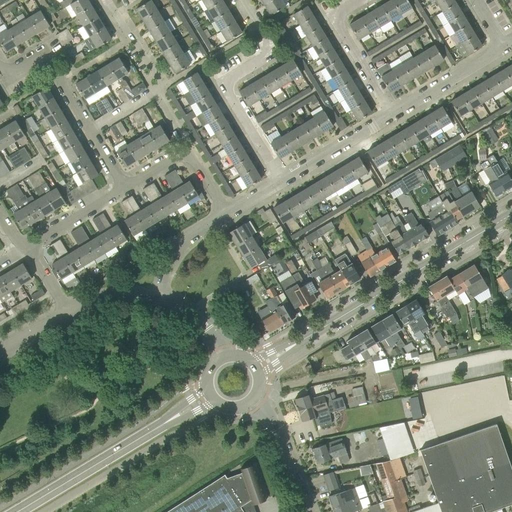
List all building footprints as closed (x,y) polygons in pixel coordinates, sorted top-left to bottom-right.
[(40,0),(39,1),(47,15),(52,12),(44,0),(40,0)] [(71,0),(61,6),(63,9),(65,7),(72,18),(76,15),(92,6),(88,0),(71,0)] [(143,20),(158,11),(151,0),(150,0),(136,9),(143,20)] [(184,0),(182,0),(180,2),(184,9),(188,7),(184,0)] [(222,0),(210,0),(204,4),(210,13),(225,4),(222,0)] [(271,15),(286,6),(281,0),(270,0),(264,4),(271,15)] [(392,0),(390,0),(382,5),(391,20),(401,14),(392,0)] [(415,12),(412,7),(407,0),(392,0),(401,14),(404,18),(415,12)] [(413,0),(419,11),(423,9),(417,0),(413,0)] [(454,0),(437,0),(436,1),(442,12),(456,3),(454,0)] [(16,1),(8,6),(11,11),(18,6),(16,1)] [(174,1),(171,3),(175,10),(179,8),(174,1)] [(456,3),(442,12),(448,23),(463,14),(456,3)] [(225,4),(210,13),(216,23),(231,14),(225,4)] [(371,12),(380,27),(391,20),(382,5),(371,12)] [(3,15),(11,11),(8,6),(0,11),(3,15)] [(83,26),(98,17),(92,6),(76,15),(83,26)] [(307,6),(293,14),(300,25),(314,16),(307,6)] [(425,22),(429,20),(423,9),(419,11),(425,22)] [(39,32),(50,26),(40,10),(29,17),(39,32)] [(190,10),(186,12),(191,20),(195,17),(190,10)] [(149,30),(164,21),(158,11),(143,20),(149,30)] [(181,11),(177,13),(181,21),(185,18),(181,11)] [(57,19),(52,12),(47,15),(52,22),(57,19)] [(369,33),(380,27),(371,12),(360,18),(369,33)] [(231,14),(216,23),(221,32),(236,23),(231,14)] [(448,23),(455,33),(469,25),(463,14),(448,23)] [(306,35),(320,27),(314,16),(300,25),(306,35)] [(28,39),(39,32),(29,17),(19,24),(28,39)] [(105,27),(98,17),(83,26),(90,37),(105,27)] [(360,18),(349,25),(358,40),(369,33),(360,18)] [(11,22),(14,27),(8,30),(17,45),(28,39),(19,24),(16,19),(11,22)] [(436,30),(429,20),(425,22),(432,32),(436,30)] [(156,41),(170,32),(164,21),(149,30),(156,41)] [(197,21),(193,23),(197,30),(201,28),(197,21)] [(420,21),(409,27),(412,31),(422,24),(420,21)] [(187,22),(184,24),(188,31),(192,29),(187,22)] [(280,22),(276,24),(283,35),(287,33),(280,22)] [(221,32),(227,42),(242,33),(236,23),(221,32)] [(469,25),(455,33),(443,40),(446,44),(451,40),(456,47),(462,44),(461,44),(475,35),(469,25)] [(90,37),(97,48),(112,39),(105,27),(90,37)] [(320,27),(306,35),(313,46),(326,38),(320,27)] [(401,37),(412,31),(409,27),(398,34),(401,37)] [(425,28),(414,34),(416,38),(427,32),(425,28)] [(67,29),(56,35),(59,41),(70,34),(67,29)] [(8,30),(0,34),(0,42),(6,52),(17,45),(8,30)] [(203,30),(199,33),(204,41),(207,38),(203,31),(203,30)] [(438,43),(442,41),(436,30),(432,32),(438,43)] [(162,52),(177,43),(170,32),(156,41),(162,52)] [(287,33),(283,35),(289,46),(293,43),(287,33)] [(59,41),(62,46),(73,39),(70,34),(59,41)] [(388,40),(390,44),(401,37),(398,34),(388,40)] [(405,45),(416,38),(414,34),(403,41),(405,45)] [(462,44),(468,54),(482,46),(475,35),(461,44),(462,44)] [(313,46),(319,57),(333,48),(326,38),(313,46)] [(379,50),(390,44),(388,40),(377,46),(379,50)] [(405,45),(403,41),(392,47),(395,51),(405,45)] [(448,52),(442,41),(438,43),(445,54),(448,52)] [(209,42),(206,44),(210,52),(214,49),(209,42)] [(293,43),(289,46),(296,56),(299,54),(301,53),(299,50),(300,50),(296,42),(293,44),(293,43)] [(169,62),(183,53),(177,43),(162,52),(169,62)] [(444,60),(435,45),(424,51),(433,66),(444,60)] [(366,53),(369,56),(379,50),(377,46),(366,53)] [(382,54),(384,58),(384,57),(386,60),(393,56),(391,53),(395,51),(392,47),(382,54)] [(319,57),(326,67),(339,59),(333,48),(319,57)] [(433,66),(424,51),(413,58),(422,73),(433,66)] [(73,65),(85,58),(82,52),(70,59),(73,65)] [(451,64),(455,62),(448,52),(445,54),(451,64)] [(175,73),(190,64),(183,53),(169,62),(175,73)] [(296,56),(302,67),(306,65),(299,54),(296,56)] [(373,64),(384,58),(382,54),(371,60),(373,64)] [(123,80),(121,77),(128,73),(119,58),(108,64),(117,79),(122,87),(129,100),(135,96),(131,90),(125,81),(123,80)] [(411,79),(402,64),(399,58),(388,64),(401,86),(411,79)] [(422,73),(413,58),(402,64),(411,79),(422,73)] [(302,74),(293,59),(282,66),(291,80),(302,74)] [(326,67),(332,78),(346,70),(339,59),(326,67)] [(376,69),(390,92),(401,86),(388,64),(388,63),(376,69)] [(106,86),(117,79),(108,64),(97,71),(106,86)] [(306,65),(302,67),(309,78),(313,75),(306,65)] [(280,87),(291,80),(282,66),(271,72),(280,87)] [(511,81),(504,69),(501,71),(494,75),(503,90),(511,84),(511,81)] [(332,78),(338,89),(352,80),(346,70),(332,78)] [(106,86),(97,71),(87,77),(96,92),(99,98),(110,92),(106,86)] [(183,80),(184,81),(190,91),(204,82),(197,72),(183,80)] [(271,72),(260,79),(269,93),(280,87),(271,72)] [(313,75),(309,78),(315,88),(319,86),(313,75)] [(503,90),(494,75),(483,82),(492,97),(503,90)] [(96,92),(87,77),(76,84),(85,99),(96,92)] [(250,85),(259,100),(263,107),(273,100),(269,93),(260,79),(250,85)] [(338,89),(345,99),(359,91),(352,80),(338,89)] [(204,82),(190,91),(196,101),(210,93),(204,82)] [(483,82),(479,84),(473,88),(481,103),(492,97),(483,82)] [(250,85),(239,91),(248,106),(259,100),(250,85)] [(315,88),(321,99),(325,97),(319,86),(315,88)] [(47,87),(32,96),(39,107),(54,98),(47,87)] [(117,90),(124,103),(129,100),(122,87),(117,90)] [(299,94),(301,97),(311,91),(309,87),(299,94)] [(471,109),(481,103),(473,88),(462,95),(471,109)] [(170,89),(166,91),(172,101),(176,99),(170,89)] [(345,99),(351,110),(365,102),(359,91),(345,99)] [(210,93),(196,101),(203,112),(216,104),(210,93)] [(299,94),(288,100),(290,104),(301,97),(299,94)] [(313,105),(318,102),(313,94),(303,101),(306,105),(311,101),(313,105)] [(471,109),(462,95),(451,101),(460,116),(471,109)] [(101,100),(108,113),(113,110),(106,97),(101,100)] [(321,99),(328,110),(332,107),(325,97),(321,99)] [(45,118),(60,109),(54,98),(39,107),(45,118)] [(176,99),(172,101),(179,112),(183,110),(176,99)] [(103,116),(108,113),(101,100),(95,104),(103,116)] [(290,104),(288,100),(277,107),(280,110),(290,104)] [(292,107),(295,111),(306,105),(303,101),(292,107)] [(351,110),(358,121),(372,112),(365,102),(351,110)] [(216,104),(203,112),(209,123),(223,115),(216,104)] [(511,107),(511,105),(511,104),(500,110),(502,114),(511,107)] [(13,107),(16,113),(17,115),(22,112),(17,105),(13,107)] [(451,121),(442,106),(432,113),(440,128),(451,121)] [(277,107),(267,113),(269,116),(280,110),(277,107)] [(282,114),(284,118),(285,117),(288,123),(293,119),(290,114),(295,111),(292,107),(282,114)] [(332,107),(328,110),(334,120),(338,118),(332,107)] [(149,120),(142,108),(137,112),(144,124),(149,120)] [(67,120),(60,109),(45,118),(51,129),(67,120)] [(179,112),(186,123),(189,121),(196,117),(193,111),(186,115),(183,110),(179,112)] [(489,116),(492,120),(502,114),(500,110),(489,116)] [(266,111),(255,117),(258,123),(269,116),(267,113),(266,111)] [(322,133),(333,126),(324,111),(313,118),(322,133)] [(137,112),(132,115),(139,127),(144,124),(137,112)] [(430,134),(440,128),(432,113),(421,119),(430,134)] [(274,124),(284,118),(282,114),(271,120),(274,124)] [(209,123),(215,134),(229,125),(223,115),(209,123)] [(341,131),(347,127),(341,116),(338,118),(334,120),(341,131)] [(479,123),(481,126),(492,120),(489,116),(479,123)] [(322,133),(313,118),(303,124),(312,139),(322,133)] [(26,129),(30,127),(26,119),(21,122),(26,129)] [(419,140),(430,134),(421,119),(410,126),(419,140)] [(16,120),(5,127),(14,142),(25,135),(16,120)] [(58,140),(73,131),(67,120),(51,129),(58,140)] [(260,127),(263,130),(264,133),(275,127),(274,124),(271,120),(260,127)] [(128,134),(120,121),(115,125),(123,137),(128,134)] [(186,123),(192,133),(196,131),(189,121),(186,123)] [(166,135),(171,132),(165,122),(149,132),(158,147),(169,140),(166,135)] [(473,131),(481,126),(479,123),(470,128),(473,131)] [(312,139),(303,124),(292,131),(301,145),(312,139)] [(110,128),(117,139),(117,140),(123,137),(115,125),(110,128)] [(229,125),(215,134),(222,144),(236,136),(229,125)] [(408,147),(419,140),(410,126),(399,132),(408,147)] [(0,143),(3,149),(14,142),(5,127),(0,129),(0,143)] [(30,127),(26,129),(32,141),(37,138),(35,134),(30,127)] [(491,128),(483,133),(490,144),(498,139),(491,128)] [(271,144),(279,158),(290,152),(281,137),(277,130),(266,137),(271,144)] [(64,151),(79,142),(73,131),(58,140),(64,151)] [(192,133),(198,144),(202,142),(196,131),(192,133)] [(301,145),(292,131),(281,137),(290,152),(301,145)] [(148,153),(158,147),(149,132),(138,138),(148,153)] [(398,153),(408,147),(399,132),(389,139),(398,153)] [(459,135),(448,141),(451,145),(461,138),(465,137),(463,133),(459,135)] [(236,136),(222,144),(228,155),(242,147),(236,136)] [(37,138),(32,141),(39,151),(43,148),(37,138)] [(137,160),(148,153),(138,138),(128,145),(137,160)] [(378,145),(387,160),(398,153),(389,139),(378,145)] [(448,141),(438,147),(440,151),(451,145),(448,141)] [(70,162),(86,152),(79,142),(64,151),(70,162)] [(198,144),(203,152),(205,155),(208,152),(202,142),(198,144)] [(10,172),(0,156),(0,150),(3,149),(0,143),(0,168),(4,175),(10,172)] [(116,152),(120,157),(125,167),(137,160),(128,145),(116,152)] [(378,145),(367,152),(376,166),(387,160),(378,145)] [(435,160),(438,165),(442,172),(449,169),(467,157),(460,145),(435,160)] [(26,162),(31,159),(24,147),(19,150),(26,162)] [(228,155),(235,166),(248,158),(242,147),(228,155)] [(438,147),(427,154),(429,158),(440,151),(438,147)] [(43,148),(39,151),(43,159),(48,156),(43,148)] [(19,150),(8,157),(15,169),(26,162),(19,150)] [(486,160),(486,159),(485,150),(481,150),(478,150),(479,161),(486,160)] [(77,173),(92,163),(86,152),(70,162),(77,173)] [(205,155),(208,161),(211,165),(215,163),(222,159),(218,153),(211,157),(208,152),(205,155)] [(419,164),(429,158),(427,154),(426,154),(425,153),(415,158),(416,160),(419,164)] [(505,191),(511,186),(511,180),(507,172),(504,173),(493,155),(486,159),(487,160),(505,191)] [(368,172),(359,157),(348,163),(357,178),(368,172)] [(235,166),(241,176),(255,168),(248,158),(235,166)] [(438,165),(435,160),(434,159),(429,162),(433,168),(437,166),(438,165)] [(406,167),(408,171),(419,164),(416,160),(406,167)] [(505,191),(487,160),(479,165),(490,181),(488,183),(496,196),(505,191)] [(52,162),(47,165),(52,172),(56,170),(52,162)] [(86,182),(91,179),(99,175),(92,163),(77,173),(83,183),(86,182)] [(211,165),(215,172),(218,176),(221,174),(215,163),(211,165)] [(338,169),(347,185),(357,178),(348,163),(338,169)] [(406,167),(395,173),(397,177),(408,171),(406,167)] [(247,187),(261,179),(255,168),(241,176),(236,180),(242,190),(247,187)] [(327,176),(336,191),(347,185),(338,169),(327,176)] [(419,169),(401,179),(408,192),(427,181),(422,171),(420,171),(419,169)] [(56,170),(52,172),(57,180),(59,183),(64,181),(62,177),(61,177),(56,170)] [(202,194),(200,189),(196,192),(190,181),(184,184),(175,170),(170,173),(187,203),(202,194)] [(54,210),(66,203),(57,188),(51,191),(46,183),(39,171),(33,174),(40,186),(46,194),(45,195),(54,210)] [(170,173),(164,176),(173,191),(168,194),(176,209),(187,203),(170,173)] [(387,183),(397,177),(395,173),(385,180),(387,183)] [(33,174),(28,177),(35,189),(40,186),(33,174)] [(218,176),(223,185),(224,187),(228,185),(221,174),(218,176)] [(316,182),(325,197),(336,191),(327,176),(316,182)] [(92,192),(97,189),(91,179),(86,182),(92,192)] [(404,194),(408,192),(401,179),(388,188),(391,193),(400,187),(404,194)] [(69,191),(65,184),(64,181),(59,183),(61,187),(65,194),(69,191)] [(83,183),(81,185),(87,195),(92,192),(86,182),(83,183)] [(306,189),(315,204),(325,197),(316,182),(306,189)] [(163,198),(154,183),(148,186),(166,216),(176,209),(168,194),(163,198)] [(24,196),(17,184),(11,187),(33,223),(44,216),(35,201),(32,196),(27,199),(25,195),(24,196)] [(81,185),(76,188),(82,198),(87,195),(81,185)] [(228,185),(224,187),(230,197),(234,195),(228,185)] [(365,191),(368,195),(378,189),(376,185),(365,191)] [(148,186),(143,189),(152,204),(146,208),(154,223),(166,216),(148,186)] [(457,188),(456,186),(447,191),(439,196),(443,204),(447,212),(450,210),(457,220),(463,216),(480,206),(471,191),(463,196),(457,188)] [(19,211),(13,214),(22,229),(33,223),(11,187),(6,190),(19,211)] [(76,188),(70,191),(77,201),(82,198),(76,188)] [(295,195),(304,210),(315,204),(306,189),(295,195)] [(65,194),(71,204),(77,201),(70,191),(69,191),(65,194)] [(364,192),(357,196),(355,198),(357,201),(368,195),(365,191),(364,192)] [(44,216),(54,210),(45,195),(35,201),(44,216)] [(284,202),(293,217),(304,210),(295,195),(284,202)] [(141,211),(132,196),(127,199),(144,229),(154,223),(146,208),(141,211)] [(357,201),(355,198),(344,204),(346,208),(357,201)] [(130,217),(124,220),(133,235),(144,229),(127,199),(121,202),(130,217)] [(284,202),(273,208),(283,223),(293,217),(284,202)] [(346,208),(344,204),(333,210),(336,214),(346,208)] [(448,229),(459,223),(457,220),(450,210),(447,212),(443,204),(435,209),(448,229)] [(270,208),(270,209),(264,212),(271,223),(277,220),(270,208)] [(429,222),(437,236),(448,229),(435,209),(428,213),(431,221),(429,222)] [(336,214),(333,210),(323,217),(325,221),(336,214)] [(409,230),(417,243),(429,236),(421,223),(419,225),(411,212),(404,217),(411,228),(409,230)] [(127,240),(118,225),(112,228),(103,213),(98,217),(115,246),(127,240)] [(392,220),(408,248),(417,243),(409,230),(407,231),(398,217),(395,218),(392,213),(388,215),(392,220)] [(391,242),(399,254),(408,248),(392,220),(388,215),(387,214),(381,218),(379,215),(375,218),(377,223),(385,236),(386,236),(390,233),(394,240),(391,242)] [(98,217),(92,220),(101,235),(96,238),(104,253),(115,246),(98,217)] [(325,221),(323,217),(312,223),(314,227),(325,221)] [(314,227),(312,223),(301,230),(304,233),(314,227)] [(385,236),(377,223),(373,225),(384,244),(389,242),(386,236),(385,236)] [(229,233),(236,245),(252,235),(245,224),(229,233)] [(90,241),(82,226),(76,230),(94,259),(104,253),(96,238),(90,241)] [(320,236),(327,232),(323,226),(317,230),(320,236)] [(281,227),(275,230),(278,235),(283,232),(281,227)] [(76,230),(71,233),(80,248),(74,251),(83,266),(94,259),(76,230)] [(304,233),(301,230),(290,236),(293,240),(304,233)] [(309,243),(320,236),(317,230),(305,237),(309,243)] [(243,257),(259,247),(252,235),(236,245),(243,257)] [(352,256),(357,253),(347,236),(342,239),(345,245),(345,244),(352,256)] [(361,240),(364,245),(366,249),(379,271),(396,261),(387,247),(375,254),(371,249),(372,248),(366,237),(361,240)] [(69,254),(60,239),(55,243),(72,272),(83,266),(74,251),(69,254)] [(52,271),(57,279),(60,277),(61,279),(72,272),(55,243),(49,246),(58,261),(52,264),(55,269),(52,271)] [(262,270),(278,261),(275,255),(267,260),(259,247),(243,257),(250,268),(257,263),(262,270)] [(361,263),(370,277),(379,271),(366,249),(364,250),(365,252),(358,257),(362,263),(361,263)] [(360,278),(346,254),(336,261),(341,270),(349,285),(360,278)] [(114,267),(121,262),(118,256),(110,261),(114,267)] [(318,283),(327,298),(337,292),(322,267),(317,258),(312,262),(323,280),(318,283)] [(285,264),(291,274),(297,270),(291,260),(285,264)] [(21,285),(32,278),(23,263),(12,270),(21,285)] [(337,292),(349,285),(341,270),(335,273),(329,263),(322,267),(337,292)] [(483,279),(474,264),(459,274),(473,297),(488,288),(483,279)] [(511,269),(502,275),(496,279),(507,298),(511,295),(511,269)] [(10,291),(21,285),(12,270),(1,276),(10,292),(10,291)] [(312,293),(317,291),(311,281),(305,284),(298,272),(292,275),(308,304),(316,300),(312,293)] [(475,309),(473,299),(474,299),(473,297),(459,274),(449,279),(455,290),(455,289),(458,294),(464,304),(468,302),(473,310),(475,309)] [(286,279),(287,282),(282,285),(288,294),(287,295),(293,305),(297,302),(301,308),(308,304),(292,275),(286,279)] [(1,276),(0,277),(0,299),(2,303),(13,296),(10,291),(10,292),(1,276)] [(251,287),(260,282),(257,276),(248,281),(251,287)] [(446,295),(455,290),(449,279),(447,276),(438,281),(443,289),(438,292),(442,297),(446,306),(447,307),(449,317),(450,317),(452,325),(459,321),(456,313),(446,295)] [(438,281),(429,287),(438,302),(441,306),(441,307),(442,308),(441,309),(444,319),(449,317),(447,307),(446,306),(442,297),(438,292),(443,289),(438,281)] [(28,294),(36,291),(33,283),(25,287),(28,294)] [(277,296),(272,287),(266,290),(267,292),(284,323),(295,317),(286,302),(288,301),(283,293),(277,296)] [(34,301),(45,295),(45,294),(42,289),(31,296),(34,301)] [(262,294),(265,301),(269,308),(259,314),(269,332),(284,323),(267,292),(262,294)] [(424,313),(416,299),(406,306),(422,333),(423,333),(428,329),(420,315),(424,313)] [(28,304),(26,300),(18,305),(20,309),(28,304)] [(18,305),(10,309),(13,314),(20,309),(18,305)] [(408,323),(414,333),(418,341),(425,336),(423,333),(422,333),(406,306),(396,312),(404,325),(408,323)] [(396,344),(396,343),(399,349),(405,346),(396,331),(401,328),(392,314),(382,320),(396,344)] [(382,320),(371,327),(379,341),(384,338),(390,347),(396,344),(382,320)] [(501,333),(499,325),(492,327),(493,334),(501,333)] [(376,343),(367,329),(357,335),(373,361),(379,360),(371,346),(376,343)] [(441,347),(447,345),(439,331),(434,334),(441,347)] [(349,345),(341,350),(347,360),(360,352),(365,361),(366,363),(373,361),(357,335),(347,341),(349,345)] [(394,356),(400,352),(397,347),(391,351),(394,356)] [(449,357),(457,355),(455,348),(448,350),(449,357)] [(405,353),(406,360),(412,359),(413,364),(435,360),(433,352),(418,354),(418,351),(405,353)] [(305,367),(308,373),(314,370),(310,364),(305,367)] [(348,403),(350,408),(367,404),(363,387),(352,390),(353,397),(354,402),(348,403)] [(310,394),(295,399),(299,411),(336,399),(334,392),(311,399),(310,394)] [(299,411),(302,422),(336,411),(346,408),(342,397),(336,399),(299,411)] [(426,415),(445,411),(443,403),(424,408),(426,415)] [(391,460),(408,454),(398,424),(379,428),(391,460)] [(488,511),(511,504),(511,474),(495,424),(420,450),(441,511),(488,511)] [(317,464),(338,456),(341,464),(349,461),(342,441),(327,446),(326,443),(312,448),(317,464)] [(406,478),(400,458),(392,461),(390,461),(397,480),(398,485),(404,502),(408,501),(401,479),(406,478)] [(407,511),(404,502),(398,485),(397,480),(390,461),(376,463),(385,489),(387,495),(382,497),(384,502),(385,507),(381,509),(382,511),(407,511)] [(244,511),(241,507),(251,500),(253,505),(266,500),(253,465),(241,469),(242,473),(227,478),(225,474),(166,511),(244,511)] [(418,487),(426,484),(421,468),(413,471),(418,487)] [(328,490),(339,486),(334,471),(322,475),(328,490)] [(360,498),(356,488),(343,492),(328,497),(332,509),(348,503),(347,503),(360,498)] [(352,511),(358,510),(363,508),(360,498),(347,503),(348,503),(332,509),(333,511),(352,511)] [(255,511),(253,505),(251,500),(241,507),(244,511),(255,511)] [(369,511),(382,511),(381,509),(385,507),(384,502),(368,507),(369,511)]
